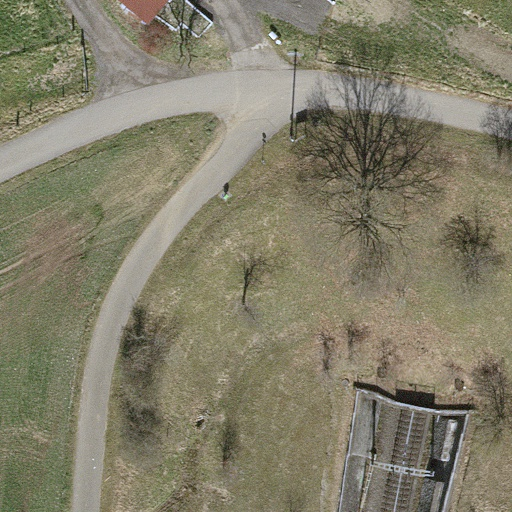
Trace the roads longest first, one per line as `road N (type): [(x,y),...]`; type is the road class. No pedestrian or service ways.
road 1 (track): [(260,86),(236,145),(158,222),(118,294),(91,393),(83,511)]
road 2 (track): [(0,164),(141,106),(260,86)]
road 3 (track): [(260,86),(419,95),(511,120)]
